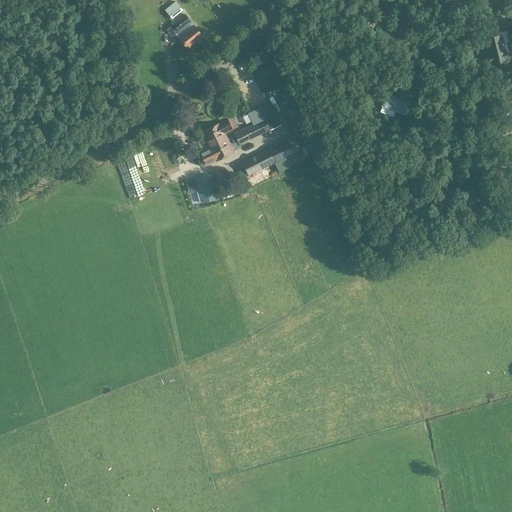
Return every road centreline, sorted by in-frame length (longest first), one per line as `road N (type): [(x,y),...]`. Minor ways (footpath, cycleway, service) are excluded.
road 1 (tertiary): [(0,197),(117,140),(295,0)]
road 2 (track): [(511,203),(460,0)]
road 3 (track): [(70,0),(82,117),(99,150)]
